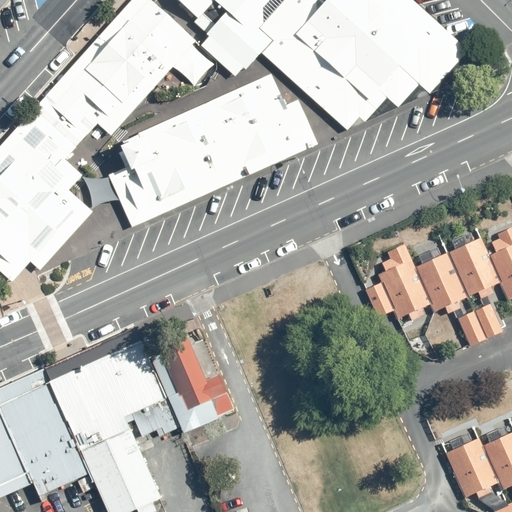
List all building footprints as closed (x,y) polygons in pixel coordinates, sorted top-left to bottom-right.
[(42,103),(0,149),(0,252),(11,263),(31,242),(43,253),(87,205),(72,191),(85,177),(66,161),(102,126),(189,32),(150,0),(135,0),(129,7),(42,103)] [(0,0),(0,12),(10,0),(0,0)] [(263,53),(337,121),(469,51),(412,0),(175,0),(197,20),(194,24),(210,38),(201,48),(236,79),(246,69),(247,71),(263,53)] [(189,32),(102,126),(113,136),(199,42),(189,32)] [(469,51),(337,121),(350,132),(462,82),(489,71),(469,51)] [(138,178),(127,183),(140,212),(313,135),(299,102),(287,108),(272,75),(140,135),(154,165),(136,173),(138,178)] [(318,146),(313,135),(140,212),(127,183),(138,178),(136,173),(154,165),(140,135),(123,142),(127,150),(118,154),(125,169),(110,176),(133,228),(318,146)] [(11,263),(0,252),(0,272),(14,284),(32,263),(42,272),(95,213),(87,205),(43,253),(31,242),(11,263)] [(511,300),(511,228),(499,235),(501,240),(493,243),(498,254),(492,256),(511,301),(511,300)] [(501,284),(481,240),(450,254),(470,298),(501,284)] [(432,307),(407,246),(388,254),(390,260),(382,263),(387,274),(381,276),(385,284),(396,311),(400,320),(432,307)] [(468,299),(449,255),(418,268),(437,312),(468,299)] [(385,284),(367,291),(378,318),(396,311),(385,284)] [(492,305),(459,320),(471,348),(504,333),(492,305)] [(142,343),(137,332),(0,391),(0,406),(51,384),(142,343)] [(191,339),(161,351),(179,397),(183,396),(189,411),(230,396),(222,376),(207,381),(191,339)] [(168,400),(142,343),(51,384),(90,475),(106,511),(136,511),(163,500),(136,441),(126,419),(168,400)] [(90,475),(51,384),(0,406),(0,412),(33,486),(35,485),(40,497),(90,475)] [(0,500),(33,486),(0,412),(0,500)] [(511,488),(511,435),(485,447),(505,492),(511,488)] [(498,485),(479,441),(448,455),(468,499),(498,485)]
